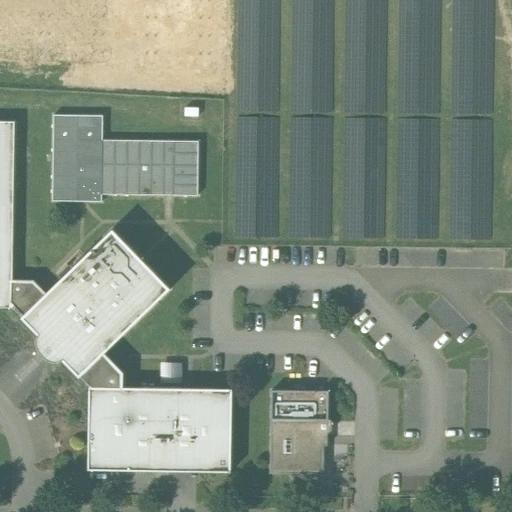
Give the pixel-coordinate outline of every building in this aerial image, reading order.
[(58,0),(0,0),(0,59),(57,61),(58,0)] [(103,116),(53,116),(52,202),(102,203),(102,196),(101,195),(102,141),(103,116)] [(14,122),(0,122),(0,308),(11,309),(12,308),(12,281),(14,122)] [(102,141),(101,195),(102,196),(198,197),(198,142),(102,141)] [(80,377),(91,388),(123,388),(123,374),(104,354),(170,290),(112,230),(46,294),(33,281),(12,281),(12,308),(22,318),(21,319),(28,326),(38,336),(35,340),(35,345),(36,349),(39,353),(41,357),(46,360),(49,362),(54,363),(58,364),(62,361),(79,378),(80,377)] [(237,473),(238,390),(123,388),(91,388),(90,471),(237,473)] [(328,392),(271,391),(270,474),(323,475),(324,446),(327,446),(327,435),(331,431),(331,423),(328,420),(328,392)]
